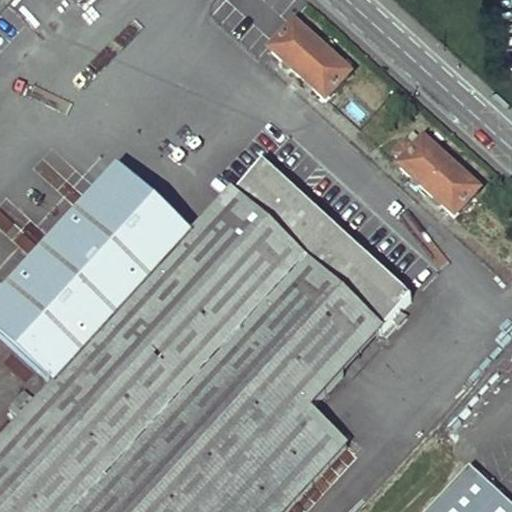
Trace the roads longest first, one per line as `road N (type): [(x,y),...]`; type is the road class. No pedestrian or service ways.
road 1 (unknown): [(174,0),(466,287),(467,336),(456,353),(317,511)]
road 2 (unknown): [(172,0),(0,185)]
road 3 (tertiary): [(347,0),(511,148)]
